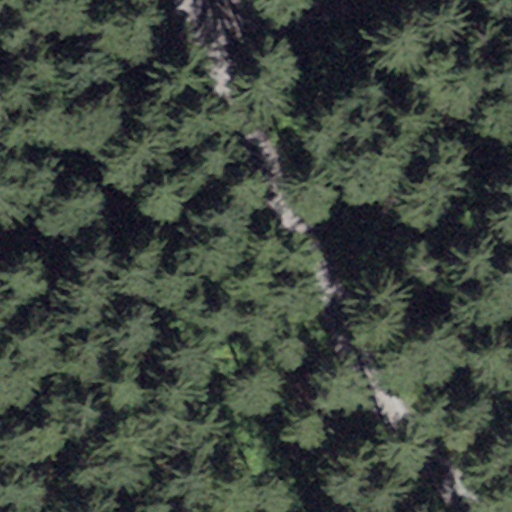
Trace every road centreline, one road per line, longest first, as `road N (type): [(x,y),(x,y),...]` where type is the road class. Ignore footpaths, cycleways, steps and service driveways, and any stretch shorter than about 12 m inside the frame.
road 1 (track): [(462,511),(380,407),(227,99),(190,0)]
road 2 (track): [(227,99),(418,0)]
